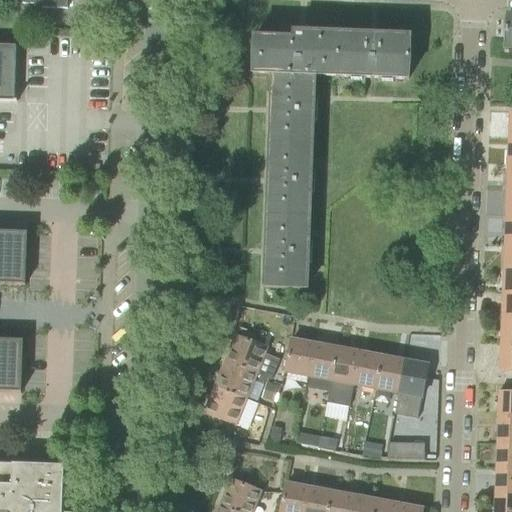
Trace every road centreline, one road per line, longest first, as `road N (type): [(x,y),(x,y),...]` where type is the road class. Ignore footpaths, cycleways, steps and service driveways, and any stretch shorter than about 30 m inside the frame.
road 1 (residential): [(455,511),(474,0)]
road 2 (residential): [(141,511),(159,0)]
